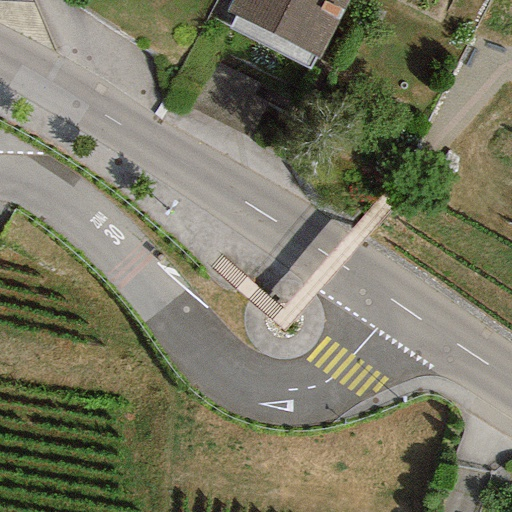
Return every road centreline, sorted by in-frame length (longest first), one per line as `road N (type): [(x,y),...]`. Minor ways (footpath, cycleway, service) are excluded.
road 1 (unclassified): [(386,297),(326,388),(294,401),(243,392),(177,330),(107,242),(41,193),(0,188)]
road 2 (tertiary): [(0,62),(189,165),(386,297)]
road 3 (tertiary): [(386,297),(511,389)]
road 4 (track): [(396,194),(511,103)]
